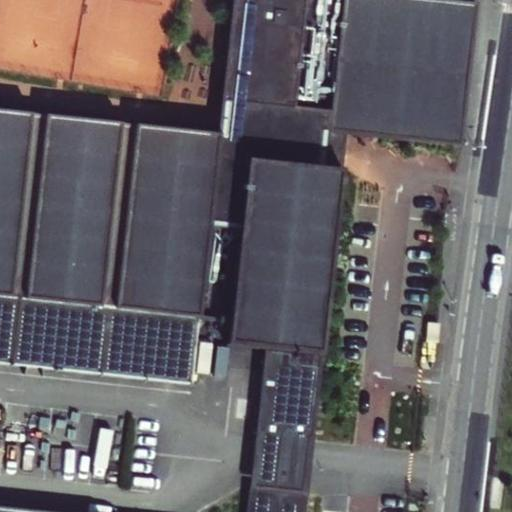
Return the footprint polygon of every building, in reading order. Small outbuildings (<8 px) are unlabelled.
[(231,0),(216,135),(0,111),(0,364),(190,385),(197,319),(230,322),(226,345),(264,349),(256,434),(312,441),(321,369),(342,175),(345,139),(347,135),(368,136),(460,147),(476,5),(432,0),(231,0)] [(436,325),(424,324),(423,342),(434,343),(436,325)] [(312,441),(256,434),(250,492),(306,499),(312,441)] [(500,485),(491,485),(490,504),(499,505),(500,485)] [(304,511),(306,499),(250,492),(247,511),(304,511)]
